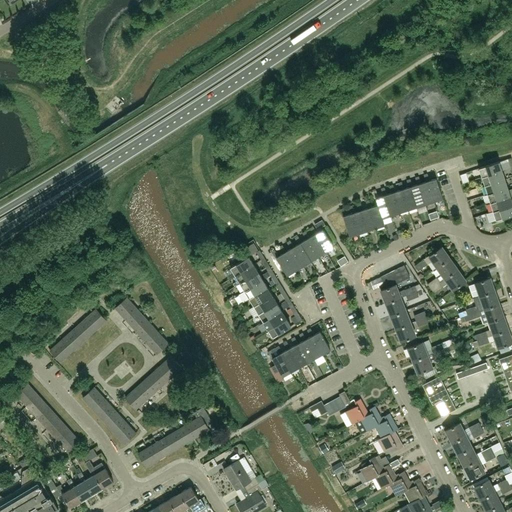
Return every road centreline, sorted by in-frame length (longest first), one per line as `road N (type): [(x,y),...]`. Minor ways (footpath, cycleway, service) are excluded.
road 1 (trunk): [(332,0),(0,213)]
road 2 (trunk): [(106,162),(354,0)]
road 3 (residential): [(0,380),(13,367),(35,363),(137,492)]
road 4 (residential): [(464,511),(385,355)]
road 5 (trunk): [(0,241),(106,162)]
road 6 (residential): [(350,268),(430,229),(471,235)]
road 7 (residential): [(359,367),(323,279),(350,268)]
road 8 (trunk): [(0,226),(106,162)]
